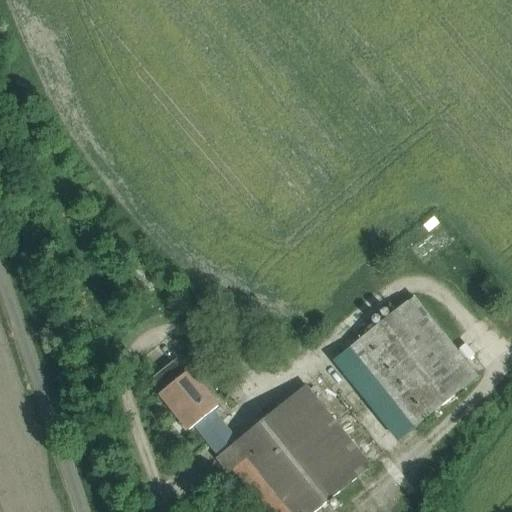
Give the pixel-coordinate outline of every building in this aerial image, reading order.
[(477,377),(414,298),(351,349),(414,428),(477,377)] [(149,381),(160,396),(188,373),(177,359),(149,381)] [(208,398),(189,374),(188,373),(160,396),(161,397),(161,396),(188,430),(189,431),(194,427),(203,438),(221,423),(212,412),(218,408),(209,397),(208,398)] [(305,388),(237,443),(292,511),(316,511),(370,468),(305,388)] [(237,443),(221,423),(203,438),(219,458),(237,443)] [(292,511),(237,443),(219,458),(218,459),(229,473),(232,470),(266,511),(292,511)]
